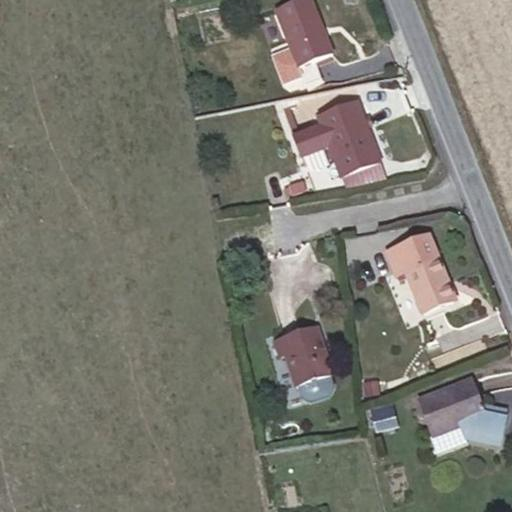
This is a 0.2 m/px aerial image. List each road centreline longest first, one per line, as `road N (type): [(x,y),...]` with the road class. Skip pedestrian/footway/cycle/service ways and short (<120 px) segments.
road 1 (unclassified): [(270,228),(471,187)]
road 2 (residential): [(471,187),(400,0)]
